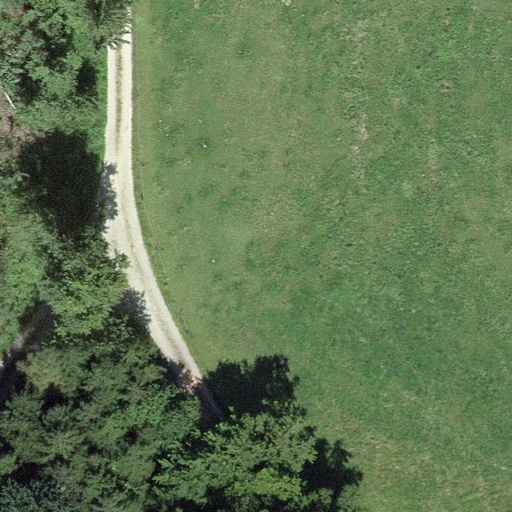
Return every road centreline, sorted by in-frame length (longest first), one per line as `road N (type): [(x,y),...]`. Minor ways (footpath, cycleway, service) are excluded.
road 1 (track): [(117,0),(114,247),(273,511)]
road 2 (track): [(0,405),(114,247)]
